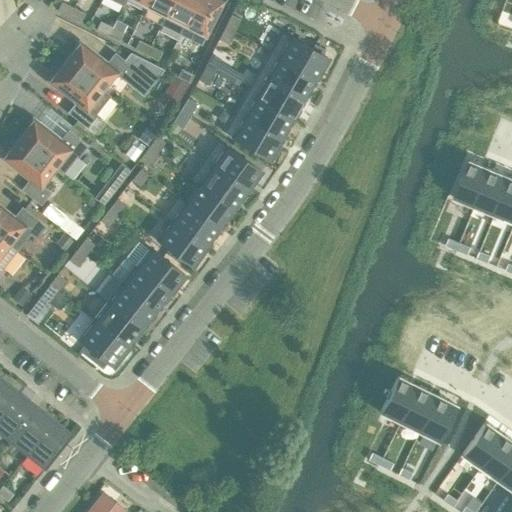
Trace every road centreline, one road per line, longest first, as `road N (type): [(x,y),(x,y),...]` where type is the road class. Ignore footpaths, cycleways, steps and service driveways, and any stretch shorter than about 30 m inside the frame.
road 1 (residential): [(120,412),(280,209),(386,26)]
road 2 (residential): [(0,317),(120,412)]
